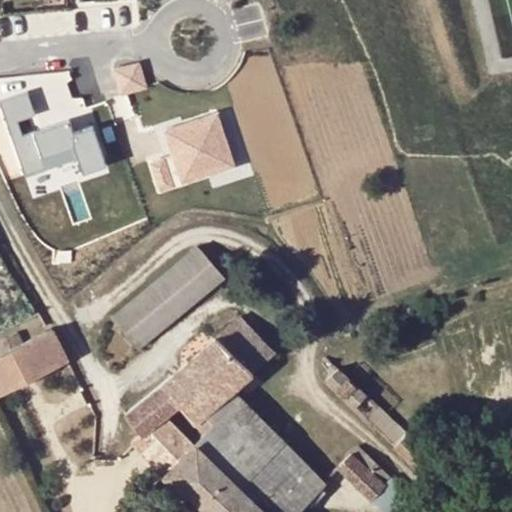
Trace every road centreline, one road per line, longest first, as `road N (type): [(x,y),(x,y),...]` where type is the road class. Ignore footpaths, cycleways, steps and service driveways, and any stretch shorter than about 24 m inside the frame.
road 1 (track): [(0,208),(85,350),(107,400),(108,441)]
road 2 (residential): [(0,55),(192,32)]
